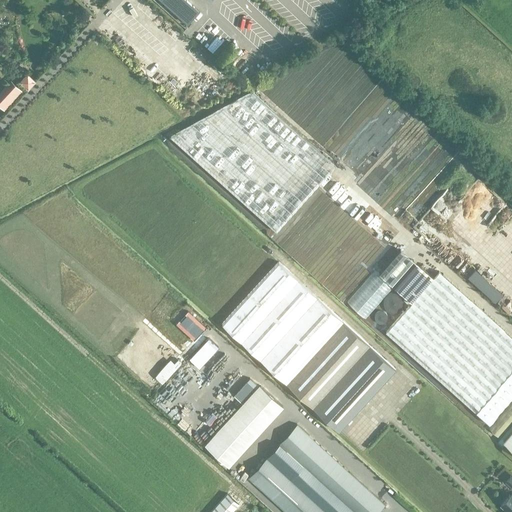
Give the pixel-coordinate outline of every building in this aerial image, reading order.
[(160,0),(187,24),(199,11),(186,0),(160,0)] [(20,79),(28,87),(36,78),(28,70),(20,79)] [(0,90),(0,103),(3,108),(23,89),(12,78),(0,90)] [(251,94),(170,139),(268,227),(327,161),(251,94)] [(511,335),(439,270),(434,276),(413,258),(392,282),(413,301),(386,331),(475,410),(511,368),(511,335)] [(222,323),(224,325),(339,431),(396,368),(279,261),(222,323)] [(347,302),(366,317),(391,286),(372,271),(347,302)] [(204,444),(209,448),(229,466),(284,406),(259,383),(204,444)] [(246,383),(240,389),(238,387),(230,395),(237,402),(251,387),(246,383)] [(511,398),(487,426),(499,437),(511,422),(511,398)] [(297,423),(280,443),(267,458),(251,476),(290,511),(378,511),(386,504),(297,423)] [(231,511),(240,502),(227,491),(209,511),(231,511)] [(511,511),(511,493),(501,505),(509,511),(511,511)]
